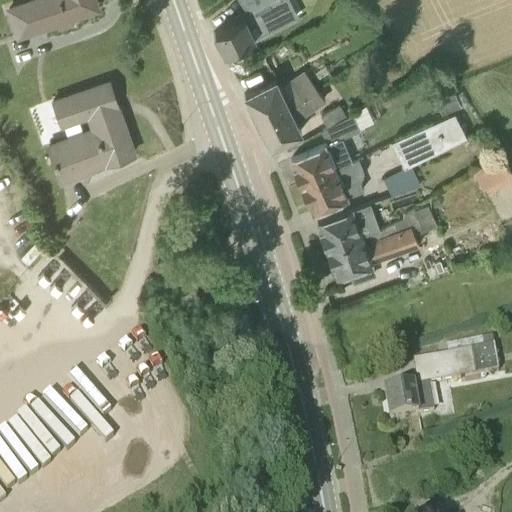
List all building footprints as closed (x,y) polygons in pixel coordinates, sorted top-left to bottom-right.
[(27,0),(9,7),(19,35),(55,22),(70,17),(92,9),(89,0),(27,0)] [(238,19),(213,33),(214,34),(216,39),(223,53),(276,27),(297,16),(288,0),(239,0),(245,8),(249,13),(238,19)] [(245,94),(244,94),(260,126),(293,110),(319,91),(304,69),(289,80),(281,86),(277,78),(245,94)] [(89,127),(45,143),(58,180),(77,173),(75,167),(101,158),(104,163),(126,155),(110,110),(118,108),(109,81),(52,101),(61,128),(86,119),(89,127)] [(443,116),(454,111),(462,107),(452,88),(434,98),(443,116)] [(293,110),(260,126),(270,147),(302,129),(299,122),(304,119),(305,114),(325,99),(319,91),(293,110)] [(327,126),(346,115),(340,104),(321,115),(327,126)] [(443,116),(391,142),(404,167),(404,166),(410,163),(466,136),(454,111),(443,116)] [(321,129),(326,143),(347,135),(360,129),(352,113),(346,115),(327,126),(321,129)] [(482,135),(474,139),(480,149),(488,145),(482,135)] [(326,143),(290,159),(303,189),(337,174),(336,171),(337,171),(336,168),(352,161),(342,137),(326,143)] [(511,148),(510,145),(500,152),(511,169),(511,148)] [(478,182),(506,163),(500,154),(472,172),(478,182)] [(337,174),(303,189),(311,206),(313,211),(363,190),(362,186),(359,180),(362,175),(363,171),(362,167),(358,159),(352,161),(336,168),(337,171),(336,171),(337,174)] [(415,187),(405,168),(402,167),(383,178),(390,193),(390,195),(415,187)] [(369,201),(316,223),(326,249),(362,235),(369,233),(368,232),(379,228),(369,201)] [(362,235),(326,249),(336,274),(349,270),(371,261),(418,244),(414,235),(437,225),(428,204),(416,209),(414,206),(409,209),(403,214),(402,218),(379,228),(368,232),(369,233),(370,236),(372,241),(365,244),(363,238),(362,235)] [(28,254),(34,260),(47,246),(41,240),(28,254)] [(195,289),(180,298),(185,307),(200,298),(195,289)] [(414,385),(383,392),(388,421),(433,411),(428,386),(498,373),(493,346),(492,336),(482,338),(446,344),(447,354),(413,360),(412,361),(414,385)] [(68,448),(135,404),(106,361),(40,405),(68,448)] [(0,504),(26,488),(0,447),(0,504)]
